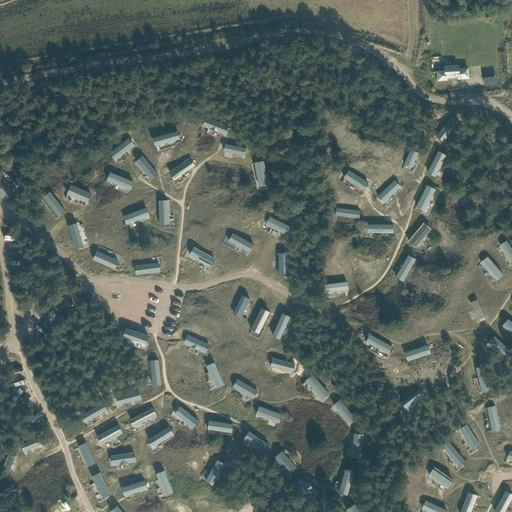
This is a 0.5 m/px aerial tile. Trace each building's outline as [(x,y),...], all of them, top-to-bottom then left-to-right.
[(444,70),(436,70),(437,80),(446,80),(446,77),(457,77),(457,79),(468,78),(468,67),(458,67),(458,64),(444,65),(444,70)] [(458,122),(452,116),(435,136),(442,142),(458,122)] [(228,126),(206,117),(202,126),(224,134),(228,126)] [(177,130),(152,137),(154,146),(179,139),(177,130)] [(128,138),(108,152),(114,160),(134,145),(128,138)] [(246,148),(224,143),(223,151),(244,155),(246,148)] [(410,149),(403,164),(411,167),(418,152),(410,149)] [(446,155),(437,150),(427,172),(435,177),(446,155)] [(142,156),(134,161),(150,180),(157,174),(142,156)] [(188,158),(168,172),(173,180),(193,165),(188,158)] [(263,160),(253,162),(258,187),(268,185),(263,160)] [(348,170),(343,177),(363,190),(368,183),(348,170)] [(1,171),(0,172),(0,183),(7,191),(9,188),(13,192),(18,186),(1,171)] [(133,181),(109,172),(105,180),(130,189),(133,181)] [(394,180),(376,196),(383,203),(388,200),(387,199),(400,187),(400,186),(394,180)] [(435,189),(426,184),(416,206),(424,211),(435,189)] [(70,185),(66,194),(85,203),(90,194),(70,185)] [(48,191),(42,197),(58,217),(65,212),(48,191)] [(167,200),(157,200),(159,224),(168,224),(167,200)] [(145,207),(122,216),(125,225),(148,216),(145,207)] [(360,210),(336,207),(335,216),(358,218),(360,210)] [(292,227),(269,216),(265,225),(288,236),(292,227)] [(430,228),(423,222),(407,241),(415,248),(430,228)] [(76,223),(67,225),(74,249),(83,246),(76,223)] [(367,224),(367,232),(393,233),(393,224),(367,224)] [(232,233),(228,241),(249,252),(253,244),(232,233)] [(511,248),(506,240),(499,245),(511,263),(511,248)] [(193,247),(188,255),(209,266),(214,259),(193,247)] [(95,251),(92,259),(114,269),(118,261),(95,251)] [(287,253),(278,252),(278,278),(287,279),(287,253)] [(408,255),(395,277),(403,281),(415,259),(408,255)] [(487,256),(480,262),(497,280),(503,274),(487,256)] [(158,263),(134,266),(135,275),(159,272),(158,263)] [(323,284),(323,292),(348,290),(347,281),(323,284)] [(241,295),(232,314),(240,318),(249,299),(241,295)] [(477,299),(470,303),(477,319),(484,316),(477,299)] [(269,312),(260,308),(249,329),(258,334),(269,312)] [(289,317),(282,314),(272,336),(279,339),(289,317)] [(511,322),(508,319),(502,326),(511,334),(511,322)] [(142,332),(125,326),(122,335),(146,343),(146,342),(149,335),(142,332)] [(392,346),(369,334),(365,342),(388,354),(392,346)] [(209,344),(187,335),(183,343),(205,353),(209,344)] [(494,336),(488,343),(506,360),(511,353),(494,336)] [(427,345),(404,353),(407,361),(430,354),(427,345)] [(290,362),(274,358),(272,365),(288,369),(290,362)] [(158,359),(149,360),(152,385),(161,384),(158,359)] [(214,361),(206,365),(215,388),(224,384),(214,361)] [(484,366),(475,368),(481,393),(489,391),(484,366)] [(312,374),(304,381),(322,399),(329,393),(312,374)] [(237,378),(232,386),(253,398),(258,391),(237,378)] [(115,395),(117,405),(141,398),(139,389),(115,395)] [(420,389),(401,403),(407,412),(426,397),(420,389)] [(356,419),(339,400),(332,405),(349,425),(356,419)] [(102,402),(78,415),(82,423),(106,409),(102,402)] [(180,405),(174,412),(194,427),(199,421),(180,405)] [(282,414),(259,405),(255,414),(279,422),(282,414)] [(495,406),(487,407),(492,432),(501,431),(495,406)] [(152,407),(129,418),(133,426),(156,414),(152,407)] [(232,423),(208,420),(207,429),(232,432),(232,423)] [(458,429),(471,449),(479,445),(466,423),(458,429)] [(117,424),(96,435),(101,444),(122,432),(117,424)] [(173,434),(169,426),(148,439),(152,447),(173,434)] [(248,430),(243,438),(264,451),(269,444),(248,430)] [(363,435),(354,433),(350,458),(360,459),(363,435)] [(43,434),(20,443),(23,451),(47,442),(43,434)] [(440,446),(457,466),(464,461),(448,441),(440,446)] [(86,442),(78,445),(86,466),(95,463),(86,442)] [(282,450),(273,457),(288,474),(296,467),(282,450)] [(134,451),(110,455),(112,465),(135,461),(134,451)] [(0,470),(7,474),(14,457),(7,454),(0,470)] [(225,463),(217,459),(205,480),(213,485),(225,463)] [(354,471),(345,469),(338,492),(347,495),(354,471)] [(432,469),(428,475),(447,488),(451,482),(432,469)] [(164,470),(155,473),(165,496),(173,493),(164,470)] [(99,472),(91,476),(102,498),(110,494),(99,472)] [(300,478),(294,486),(313,500),(319,492),(300,478)] [(144,480),(121,487),(124,496),(147,488),(144,480)] [(504,511),(511,497),(511,494),(505,491),(493,511),(504,511)] [(468,492),(460,511),(470,511),(476,496),(468,492)] [(425,500),(421,510),(425,511),(446,511),(447,511),(425,500)]
